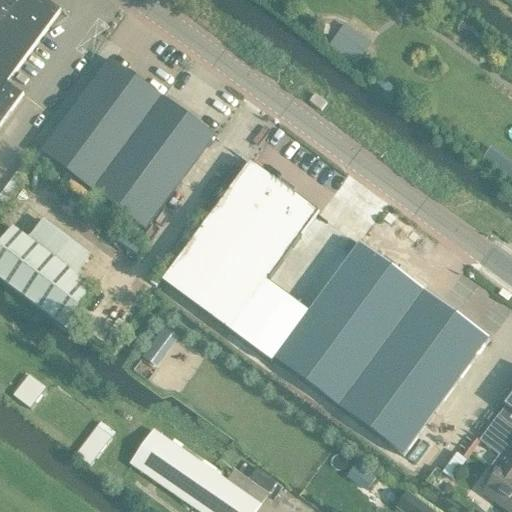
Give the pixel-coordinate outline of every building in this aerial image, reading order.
[(0,0),(0,128),(24,96),(9,84),(62,13),(44,0),(0,0)] [(346,27),(330,47),(356,67),(371,46),(346,27)] [(164,101),(158,97),(113,64),(44,157),(94,194),(164,101)] [(321,112),(327,105),(317,97),(316,97),(315,96),(315,97),(310,104),(311,105),(321,112)] [(164,101),(94,194),(147,233),(216,139),(164,101)] [(0,213),(5,206),(34,166),(26,160),(0,194),(0,213)] [(252,167),(164,285),(230,335),(251,350),(288,300),(268,285),(319,216),(252,167)] [(12,230),(0,246),(0,281),(3,283),(63,329),(64,328),(92,290),(77,278),(60,266),(73,248),(42,225),(29,243),(12,230)] [(288,300),(251,350),(272,365),(273,363),(339,411),(426,295),(361,247),(310,315),(288,300)] [(462,316),(460,320),(426,295),(339,411),(404,459),(491,344),(470,328),(473,324),(462,316)] [(165,330),(143,359),(153,366),(175,337),(165,330)] [(14,398),(31,411),(47,390),(30,377),(14,398)] [(511,399),(504,409),(499,417),(511,426),(511,399)] [(499,416),(479,442),(483,445),(500,457),(511,466),(511,426),(499,417),(499,416)] [(83,449),(96,459),(111,439),(98,430),(83,449)] [(132,467),(197,511),(257,511),(261,507),(155,433),(132,467)] [(493,482),(483,495),(505,511),(511,511),(511,466),(500,457),(495,463),(486,476),(493,482)] [(356,465),(348,478),(357,484),(366,471),(356,465)] [(430,511),(408,495),(398,510),(400,511),(430,511)]
